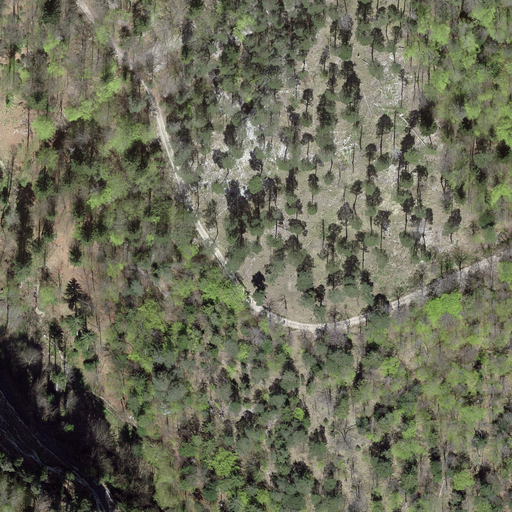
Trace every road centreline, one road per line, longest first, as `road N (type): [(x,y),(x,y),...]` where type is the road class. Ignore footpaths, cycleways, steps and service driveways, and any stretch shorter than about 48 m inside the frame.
road 1 (track): [(511,250),(349,323),(305,327),(273,317),(240,289),(207,240),(150,91),(81,0)]
road 2 (unclassified): [(114,511),(105,494),(32,429),(0,377)]
